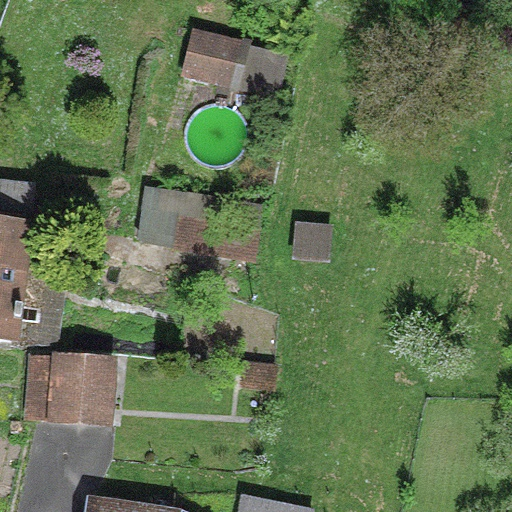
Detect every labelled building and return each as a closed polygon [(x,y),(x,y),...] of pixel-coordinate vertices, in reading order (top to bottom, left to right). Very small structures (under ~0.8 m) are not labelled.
[(225,47),(191,40),(183,78),(217,85),(225,47)] [(250,235),(181,222),(176,254),(244,266),(250,235)] [(334,235),(294,233),(292,273),(332,274),(334,235)] [(0,237),(0,295),(16,298),(22,240),(0,237)] [(115,360),(30,357),(28,421),(113,423),(115,360)] [(167,511),(87,500),(85,511),(167,511)]
